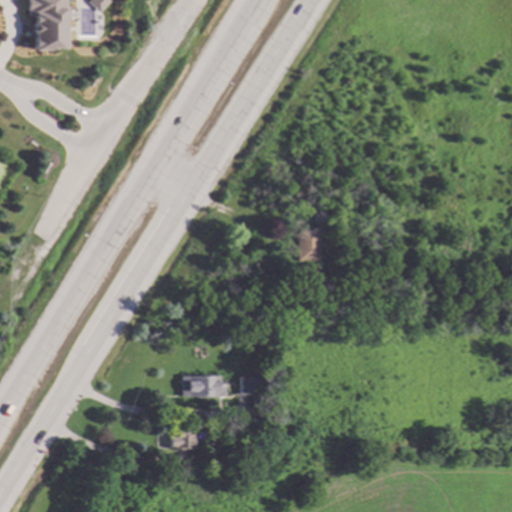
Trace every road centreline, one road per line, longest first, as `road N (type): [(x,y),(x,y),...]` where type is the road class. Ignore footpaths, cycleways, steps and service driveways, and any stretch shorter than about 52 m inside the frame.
road 1 (trunk): [(0,484),(302,0)]
road 2 (trunk): [(251,0),(0,400)]
road 3 (residential): [(189,0),(16,275)]
